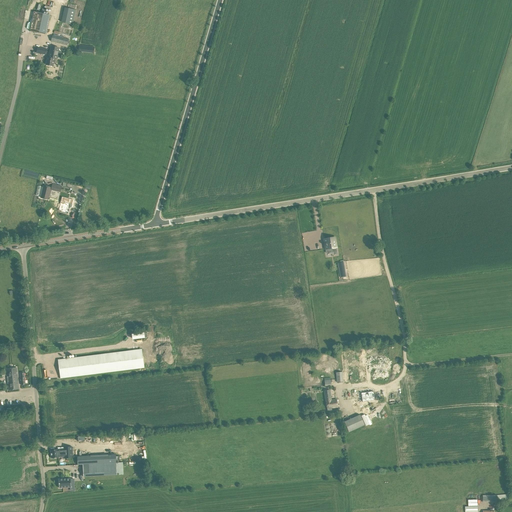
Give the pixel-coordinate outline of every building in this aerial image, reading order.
[(37,9),(32,8),(29,28),(45,31),(50,4),(42,3),(42,4),(38,3),(37,9)] [(53,36),(51,42),(67,46),(69,39),(64,38),(64,37),(54,34),(53,36)] [(48,57),(46,65),(53,66),(54,62),(55,62),(56,58),(57,59),(59,48),(51,46),(49,57),(48,57)] [(94,54),(95,48),(80,46),(79,52),(94,54)] [(48,200),(51,188),(44,186),(41,198),(48,200)] [(39,198),(0,195),(0,203),(39,206),(39,198)] [(63,203),(60,212),(69,215),(71,205),(63,203)] [(335,238),(324,240),(325,249),(327,249),(335,248),(336,248),(335,238)] [(351,242),(342,244),(345,256),(354,253),(351,242)] [(314,264),(322,263),(320,253),(312,254),(314,264)] [(131,330),(123,331),(124,338),(132,338),(131,330)] [(141,349),(57,360),(59,379),(144,368),(141,349)] [(17,368),(6,369),(8,390),(19,389),(17,368)] [(27,373),(20,373),(21,385),(28,384),(27,373)] [(340,386),(341,399),(349,398),(349,386),(340,386)] [(330,390),(324,391),(325,399),(327,411),(331,411),(331,409),(337,408),(336,400),(331,400),(330,399),(331,399),(330,390)] [(373,400),(372,391),(359,393),(361,402),(373,400)] [(371,408),(342,418),(346,430),(375,419),(371,408)] [(73,458),(72,447),(58,448),(58,449),(50,450),(51,458),(64,457),(64,458),(73,458)] [(116,463),(116,455),(77,457),(78,465),(83,464),(83,465),(116,463)] [(117,475),(116,463),(83,465),(83,477),(117,475)] [(71,479),(59,479),(59,488),(71,487),(71,479)] [(471,500),(468,500),(469,506),(473,506),(478,506),(478,500),(479,500),(479,495),(471,495),(471,500)]
